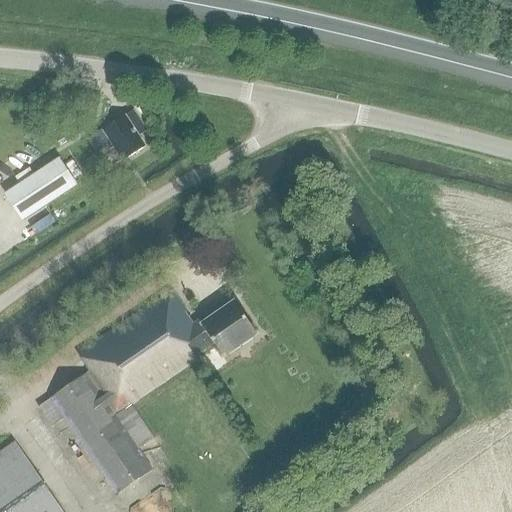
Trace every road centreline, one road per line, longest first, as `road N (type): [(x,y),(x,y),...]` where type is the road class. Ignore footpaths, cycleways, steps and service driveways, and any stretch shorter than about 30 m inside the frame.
road 1 (unclassified): [(0,304),(110,227),(256,143),(297,102)]
road 2 (motorway): [(205,0),(511,71)]
road 3 (unclassified): [(0,58),(297,102)]
road 4 (unclassified): [(511,151),(297,102)]
